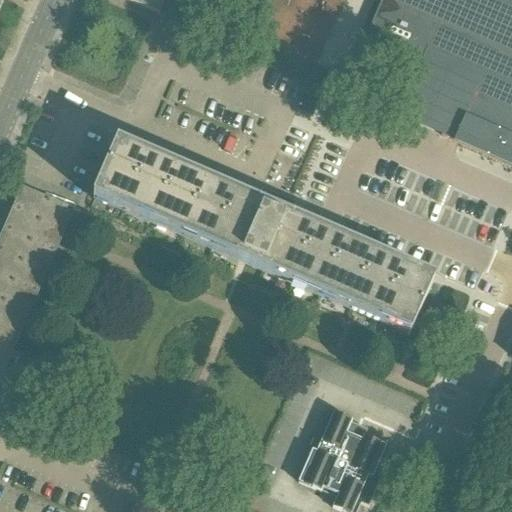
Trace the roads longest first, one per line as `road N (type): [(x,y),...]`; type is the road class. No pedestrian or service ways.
road 1 (residential): [(422,511),(511,302)]
road 2 (tertiary): [(0,135),(58,0)]
